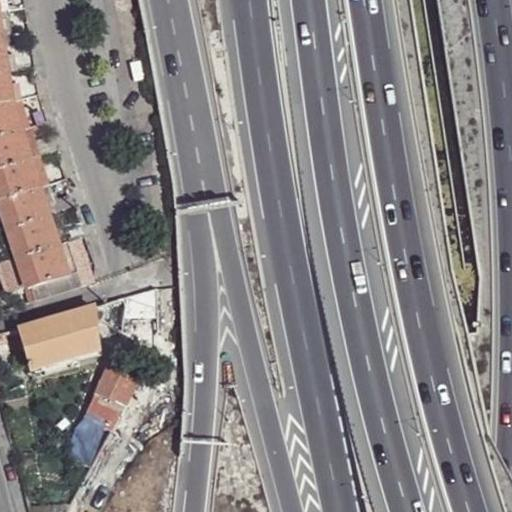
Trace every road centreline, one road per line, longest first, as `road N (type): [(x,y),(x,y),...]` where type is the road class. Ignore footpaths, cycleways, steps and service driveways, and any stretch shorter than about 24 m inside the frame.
road 1 (motorway): [(467,511),(401,265),(362,0)]
road 2 (motorway): [(308,0),(332,188),(405,511)]
road 3 (motorway): [(249,0),(339,511)]
road 4 (motorway): [(203,184),(290,511)]
road 5 (motorway): [(203,184),(202,441),(194,511)]
road 6 (motorway): [(167,0),(203,184)]
